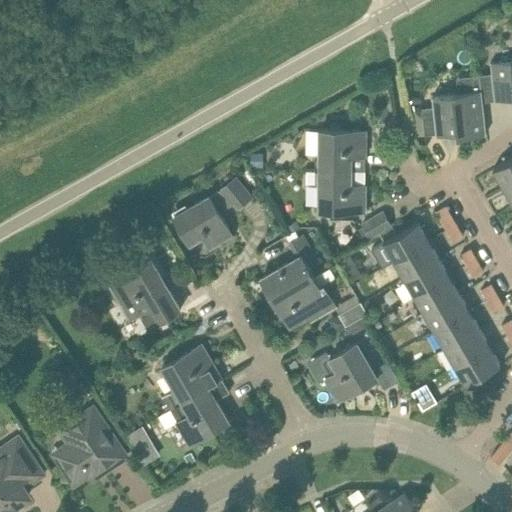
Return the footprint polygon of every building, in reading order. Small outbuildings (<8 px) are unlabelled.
[(495,99),(511,97),(511,58),(491,61),(495,99)] [(459,91),(433,94),(435,110),(438,132),(458,130),(459,136),(487,133),(481,73),(457,76),(458,76),(457,76),(459,91)] [(323,156),(323,171),(366,171),(366,129),(321,128),(321,155),(323,156)] [(264,154),(252,154),(252,165),(264,165),(264,154)] [(511,181),(511,156),(494,167),(504,186),(511,181)] [(366,171),(323,171),(323,184),(320,184),(320,209),(366,209),(366,171)] [(239,205),(252,195),(236,177),(224,186),(175,214),(191,242),(204,234),(211,246),(233,233),(219,208),(234,199),(239,205)] [(437,210),(445,225),(455,219),(447,204),(437,210)] [(363,222),(371,236),(392,224),(384,210),(363,222)] [(297,220),(286,226),(290,232),(300,225),(297,220)] [(384,240),(394,258),(429,238),(419,220),(384,240)] [(457,222),(447,228),(454,239),(463,233),(457,222)] [(262,276),(275,299),(315,276),(302,253),(312,247),(304,233),(289,242),(298,255),(262,276)] [(394,258),(405,276),(440,256),(429,238),(394,258)] [(472,247),(461,253),(468,264),(478,258),(472,247)] [(363,274),(350,253),(340,260),(353,280),(363,274)] [(151,256),(110,280),(131,316),(141,310),(151,326),(182,308),(151,256)] [(397,286),(404,300),(415,294),(450,274),(440,256),(405,276),(399,280),(401,284),(397,286)] [(478,258),(468,264),(474,275),(484,269),(478,258)] [(315,276),(275,299),(291,326),(315,312),(317,316),(336,304),(324,284),(336,277),(331,267),(315,276)] [(415,294),(425,312),(460,292),(450,274),(415,294)] [(492,282),(482,288),(488,299),(498,293),(492,282)] [(425,312),(436,330),(471,309),(460,292),(425,312)] [(498,293),(488,299),(494,310),(505,304),(498,293)] [(374,306),(369,298),(361,302),(366,310),(374,306)] [(361,301),(340,313),(346,324),(367,312),(366,310),(361,302),(361,301)] [(436,330),(446,347),(481,327),(471,309),(436,330)] [(38,311),(28,318),(35,328),(45,321),(38,311)] [(367,312),(346,324),(351,333),(372,321),(367,312)] [(338,313),(329,318),(335,329),(344,324),(338,313)] [(511,317),(502,323),(509,334),(511,332),(511,317)] [(446,347),(456,365),(491,345),(481,327),(446,347)] [(338,370),(326,376),(339,399),(378,376),(374,369),(365,354),(369,352),(361,339),(330,357),(338,370)] [(162,395),(170,408),(223,377),(202,342),(163,365),(176,387),(162,395)] [(491,345),(456,365),(467,383),(502,363),(491,345)] [(388,360),(374,369),(378,376),(385,388),(399,379),(388,360)] [(223,377),(170,408),(190,443),(230,420),(217,398),(230,390),(223,377)] [(60,460),(75,482),(91,471),(93,475),(102,469),(103,469),(104,469),(105,469),(127,454),(98,411),(89,409),(67,424),(65,433),(69,440),(66,456),(60,460)] [(143,425),(128,434),(134,444),(149,435),(143,425)] [(0,511),(15,511),(20,509),(16,503),(29,494),(24,486),(45,473),(19,435),(0,447),(0,511)] [(511,448),(511,445),(504,439),(491,455),(501,463),(511,448)] [(418,511),(420,511),(406,491),(375,511),(418,511)]
